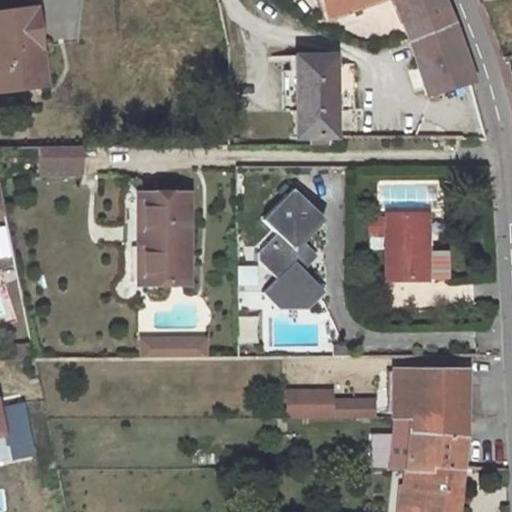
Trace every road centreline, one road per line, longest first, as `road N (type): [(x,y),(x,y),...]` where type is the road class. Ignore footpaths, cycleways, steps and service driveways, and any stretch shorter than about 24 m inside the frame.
road 1 (unknown): [(502,143),(66,164)]
road 2 (residential): [(511,311),(502,143),(452,0)]
